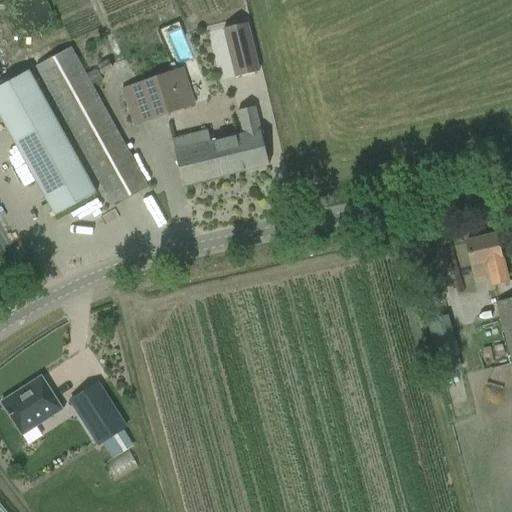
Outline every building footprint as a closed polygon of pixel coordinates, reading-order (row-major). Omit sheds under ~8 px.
[(234,79),(260,73),(248,23),(222,30),(234,79)] [(90,86),(91,85),(74,54),(71,48),(68,50),(37,67),(35,69),(103,190),(113,207),(148,188),(138,170),(90,86)] [(95,66),(100,74),(111,68),(106,60),(95,66)] [(196,105),(184,69),(122,89),(134,126),(196,105)] [(96,193),(30,73),(0,89),(0,118),(54,216),(96,193)] [(268,166),(264,147),(254,109),(237,113),(243,135),(238,135),(247,171),(268,166)] [(182,187),(247,171),(238,135),(209,143),(206,131),(171,140),(178,168),(182,187)] [(493,285),(506,282),(501,260),(502,260),(502,258),(501,259),(495,236),(466,243),(474,279),(490,275),(493,285)] [(511,299),(496,303),(501,323),(511,363),(511,299)] [(426,322),(438,361),(458,356),(447,316),(426,322)] [(62,410),(41,376),(0,401),(0,404),(20,436),(62,410)] [(70,402),(98,445),(125,428),(97,385),(70,402)] [(112,459),(133,445),(126,436),(106,450),(112,459)] [(118,464),(125,478),(151,466),(144,452),(118,464)]
